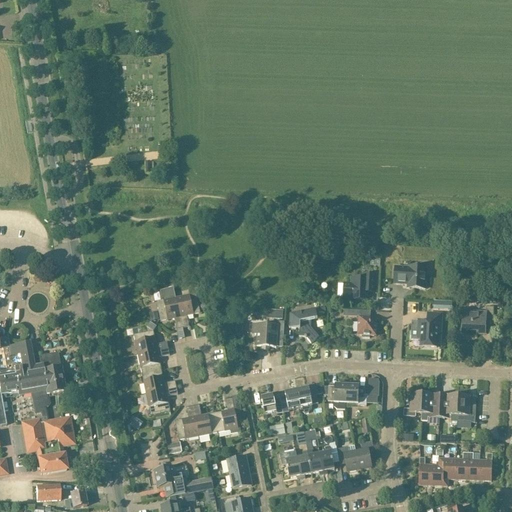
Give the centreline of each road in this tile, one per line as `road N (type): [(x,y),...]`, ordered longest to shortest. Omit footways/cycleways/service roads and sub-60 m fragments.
road 1 (residential): [(122,511),(29,0)]
road 2 (residential): [(243,380),(329,365),(391,369)]
road 3 (residential): [(391,369),(389,443),(401,511)]
road 4 (residential): [(391,369),(511,373)]
